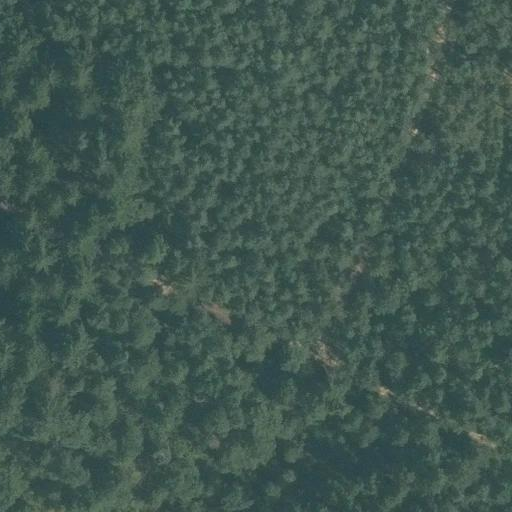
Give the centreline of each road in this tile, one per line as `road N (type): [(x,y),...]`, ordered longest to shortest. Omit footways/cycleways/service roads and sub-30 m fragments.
road 1 (track): [(0,201),(511,453)]
road 2 (track): [(447,0),(419,105),(352,270),(239,511)]
